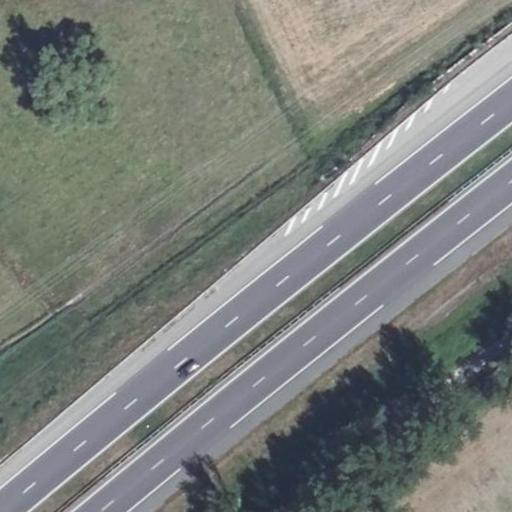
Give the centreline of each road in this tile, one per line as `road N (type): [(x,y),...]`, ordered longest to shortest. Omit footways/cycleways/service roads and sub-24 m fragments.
road 1 (motorway): [(511,97),(3,511)]
road 2 (motorway): [(102,511),(511,183)]
road 3 (track): [(511,338),(296,511)]
